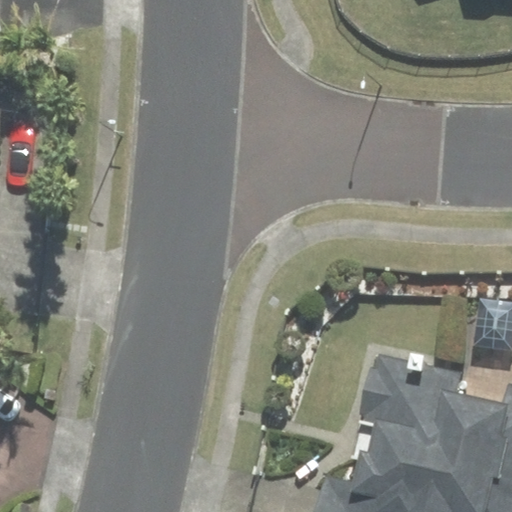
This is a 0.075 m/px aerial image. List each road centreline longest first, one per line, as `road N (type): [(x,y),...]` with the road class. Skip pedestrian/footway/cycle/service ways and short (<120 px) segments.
road 1 (residential): [(187,142),(124,511)]
road 2 (residential): [(511,153),(187,142)]
road 3 (residential): [(189,0),(187,142)]
